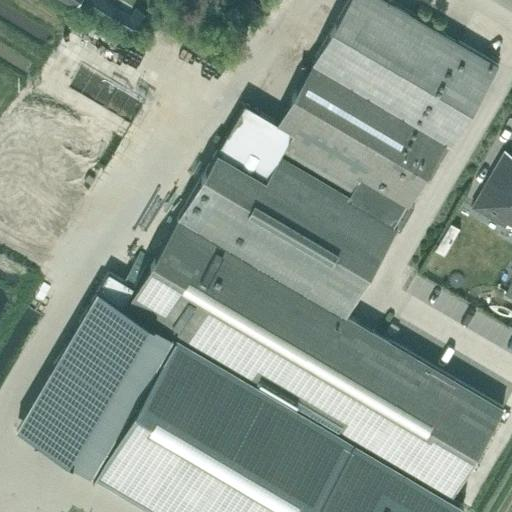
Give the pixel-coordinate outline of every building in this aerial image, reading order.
[(106,0),(78,0),(77,3),(108,23),(118,7),(106,0)] [(290,400),(450,495),(503,405),(344,311),(394,227),(399,230),(413,206),(408,203),(444,139),(451,143),(498,64),(406,10),(389,0),(348,0),(277,121),(244,101),(126,303),(209,352),(290,400)] [(507,222),(511,225),(511,154),(504,150),(471,206),(504,226),(507,222)] [(449,222),(444,230),(454,236),(459,228),(449,222)] [(161,511),(458,511),(463,504),(449,496),(450,495),(126,303),(125,304),(124,303),(134,286),(108,270),(97,289),(101,292),(20,429),(161,511)]
